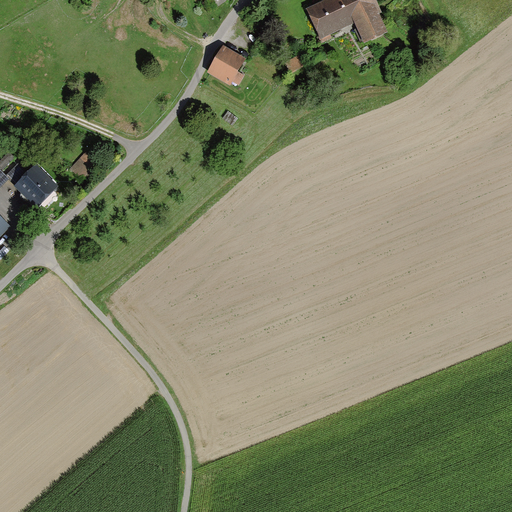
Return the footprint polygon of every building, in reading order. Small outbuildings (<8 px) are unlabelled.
[(376,0),(320,0),(307,6),(320,34),(356,18),(364,37),(388,26),(376,0)] [(244,54),(222,43),(209,69),(237,83),(243,72),(237,69),(244,54)] [(228,112),(224,118),(231,123),(235,116),(228,112)] [(0,167),(0,166),(13,155),(7,149),(0,154),(0,179),(6,174),(0,167)] [(94,161),(84,153),(72,168),(82,176),(94,161)] [(37,201),(58,181),(35,158),(25,168),(18,162),(8,172),(37,201)] [(0,231),(8,223),(0,215),(0,231)]
